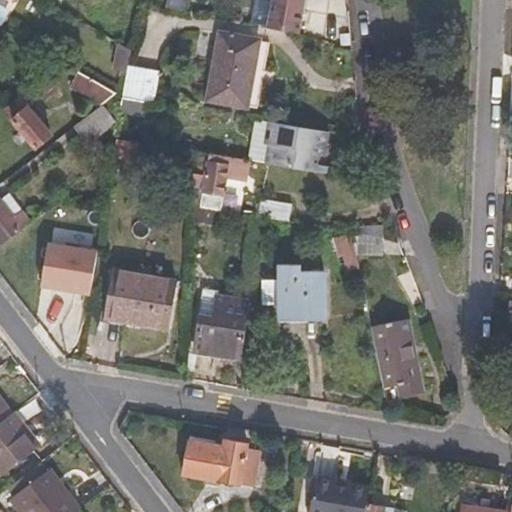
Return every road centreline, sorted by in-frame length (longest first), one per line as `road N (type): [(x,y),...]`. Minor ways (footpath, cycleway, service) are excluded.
road 1 (residential): [(86,407),(118,392),(471,447)]
road 2 (residential): [(365,0),(384,141),(444,319),(478,331)]
road 3 (residential): [(489,0),(478,331)]
road 4 (residential): [(0,299),(86,407)]
road 5 (residential): [(86,407),(165,511)]
